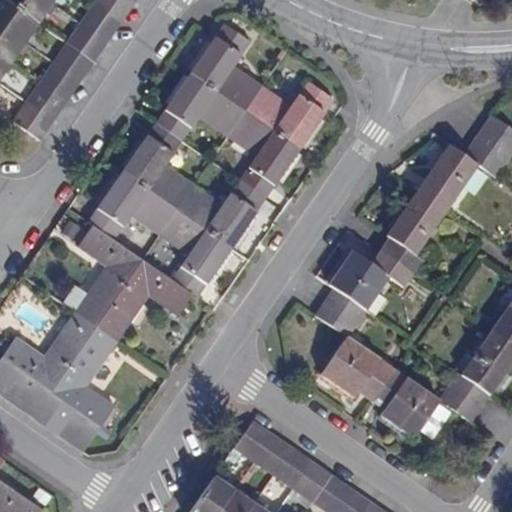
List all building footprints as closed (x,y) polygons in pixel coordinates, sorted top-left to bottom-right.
[(2,0),(0,0),(0,27),(24,44),(38,24),(2,0)] [(43,0),(2,0),(38,24),(51,5),(43,0)] [(128,0),(95,0),(93,4),(120,23),(134,4),(128,0)] [(93,4),(79,24),(106,43),(120,23),(93,4)] [(79,24),(66,43),(93,62),(106,43),(79,24)] [(223,24),(188,74),(243,113),(261,86),(233,66),(250,42),(223,24)] [(0,27),(0,56),(10,64),(24,44),(0,27)] [(66,43),(51,64),(79,83),(93,62),(66,43)] [(0,56),(0,78),(10,64),(0,56)] [(51,64),(38,83),(65,102),(79,83),(51,64)] [(196,119),(225,138),(243,113),(188,74),(154,124),(181,143),(196,119)] [(289,105),(261,86),(243,113),(297,151),(334,99),(307,81),(289,105)] [(38,83),(25,102),(52,120),(65,102),(38,83)] [(25,102),(11,122),(38,141),(52,120),(25,102)] [(253,158),(236,182),(263,201),(297,151),(243,113),(225,138),(253,158)] [(511,128),(491,114),(480,130),(511,152),(511,128)] [(165,165),(181,143),(154,124),(120,174),(175,212),(193,185),(165,165)] [(511,154),(511,152),(480,130),(471,143),(504,167),(511,154)] [(504,167),(471,143),(462,155),(477,166),(496,179),(504,167)] [(448,146),(416,191),(446,212),(477,166),(462,155),(448,146)] [(129,218),(157,238),(175,212),(120,174),(85,224),(91,227),(113,243),(129,218)] [(220,204),(193,185),(175,212),(230,250),(263,201),(236,182),(220,204)] [(416,191),(384,237),(387,239),(414,258),(446,212),(416,191)] [(184,257),(168,281),(189,295),(195,300),(230,250),(175,212),(157,238),(184,257)] [(103,268),(72,313),(94,329),(140,262),(113,243),(91,227),(77,249),(103,268)] [(387,239),(377,253),(411,276),(421,263),(414,258),(387,239)] [(402,289),(411,276),(377,253),(369,265),(350,252),(327,285),(332,289),(365,312),(388,279),(402,289)] [(175,317),(189,295),(168,281),(140,262),(94,329),(116,344),(148,298),(175,317)] [(332,289),(323,303),(356,326),(365,312),(332,289)] [(511,298),(490,331),(511,346),(511,298)] [(323,303),(313,317),(347,340),(356,326),(323,303)] [(15,338),(1,360),(13,368),(25,376),(37,385),(50,393),(94,329),(72,313),(42,356),(15,338)] [(86,387),(116,344),(94,329),(50,393),(62,402),(74,410),(86,419),(99,427),(113,405),(86,387)] [(511,346),(490,331),(459,376),(489,398),(511,364),(511,346)] [(357,395),(369,404),(392,371),(347,340),(320,377),(352,400),(357,395)] [(1,360),(0,360),(0,388),(13,368),(1,360)] [(0,398),(7,403),(25,376),(13,368),(0,388),(0,398)] [(431,437),(449,410),(437,402),(392,371),(369,404),(382,413),(379,418),(411,440),(418,429),(431,437)] [(479,411),(489,398),(459,376),(455,374),(446,388),(479,411)] [(25,376),(7,403),(19,412),(37,385),(25,376)] [(37,385),(19,412),(31,420),(50,393),(37,385)] [(470,425),(479,411),(446,388),(437,402),(449,410),(470,425)] [(50,393),(31,420),(44,429),(62,402),(50,393)] [(62,402),(44,429),(56,438),(74,410),(62,402)] [(68,446),(86,419),(74,410),(56,438),(68,446)] [(81,455),(99,427),(86,419),(68,446),(81,455)] [(234,449),(253,462),(271,436),(252,423),(234,449)] [(253,462),(273,476),(291,450),(271,436),(253,462)] [(273,476),(293,490),(311,464),(291,450),(273,476)] [(5,463),(0,470),(0,477),(11,485),(19,474),(5,463)] [(293,490),(312,503),(330,477),(311,464),(293,490)] [(190,511),(218,511),(233,491),(214,477),(190,511)] [(312,503),(325,511),(334,511),(349,490),(330,477),(312,503)] [(41,511),(0,483),(0,511),(41,511)] [(334,511),(363,511),(370,504),(349,490),(334,511)] [(218,511),(247,511),(253,504),(233,491),(218,511)]
